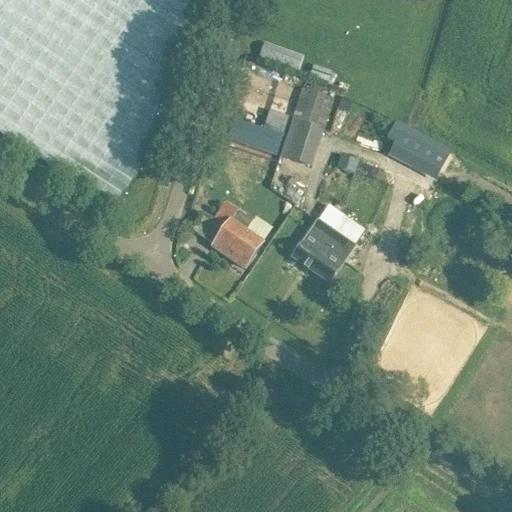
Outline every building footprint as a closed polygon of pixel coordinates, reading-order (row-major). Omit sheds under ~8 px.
[(298,70),(303,54),(261,43),(257,60),(298,70)] [(292,120),(322,130),(332,100),(302,90),(292,120)] [(354,104),(343,98),(337,109),(349,115),(354,104)] [(218,137),(277,155),(290,115),(267,108),(262,123),(226,111),(218,137)] [(317,144),(321,132),(298,124),(285,159),(305,165),(312,142),(317,144)] [(435,145),(408,130),(404,128),(395,124),(387,139),(397,144),(394,149),(439,174),(450,154),(449,153),(439,147),(437,146),(435,145)] [(337,170),(354,175),(358,162),(341,156),(337,170)] [(213,248),(236,264),(255,236),(247,231),(253,223),(226,205),(213,224),(224,232),(213,248)] [(353,250),(355,248),(318,223),(292,260),(291,259),(291,260),(329,287),(330,286),(329,285),(345,261),(353,250)] [(245,270),(264,242),(255,236),(236,264),(245,270)] [(344,267),(359,271),(364,253),(353,250),(345,261),(344,267)] [(328,318),(305,312),(298,333),(321,345),(328,318)]
